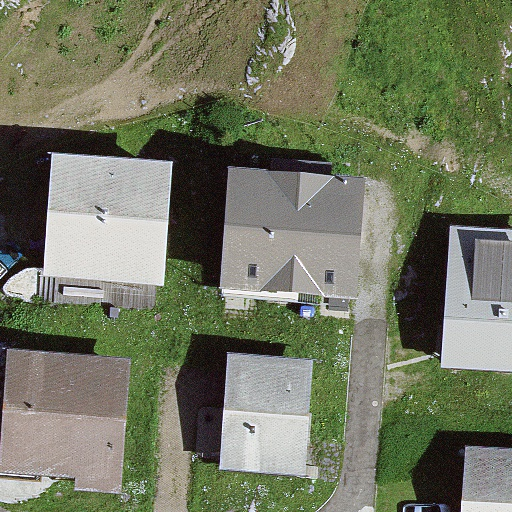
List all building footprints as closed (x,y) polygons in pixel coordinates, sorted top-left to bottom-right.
[(164,177),(62,171),(56,278),(158,284),(164,177)] [(355,192),(236,185),(230,294),(349,300),(355,192)] [(511,242),(459,238),(449,365),(511,370),(511,242)] [(125,371),(10,363),(2,473),(117,481),(125,371)] [(305,370),(232,366),(226,468),(299,473),(305,370)] [(511,511),(511,461),(472,458),(468,511),(511,511)]
